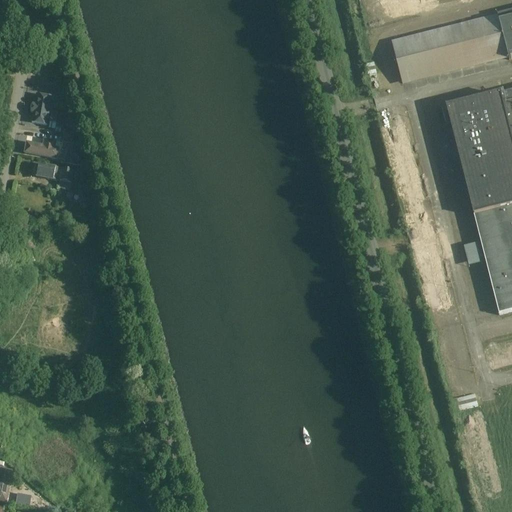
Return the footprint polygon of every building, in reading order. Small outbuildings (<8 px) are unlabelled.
[(511,16),(498,20),(497,17),(391,40),(400,83),(511,58),(511,16)] [(511,90),(441,105),(445,124),(452,122),(477,244),(463,247),(467,266),(486,262),(497,315),(511,311),(511,90)] [(46,129),(51,100),(35,97),(30,126),(46,129)] [(51,112),(49,123),(56,124),(58,114),(51,112)] [(63,128),(66,115),(58,114),(56,127),(63,128)] [(72,144),(74,135),(63,133),(61,142),(72,144)] [(41,148),(25,145),(23,157),(56,163),(58,151),(54,150),(55,145),(42,142),(41,148)] [(67,152),(61,150),(59,161),(65,162),(67,152)] [(78,150),(70,157),(76,164),(84,158),(78,150)] [(59,183),(59,181),(71,183),(71,180),(76,180),(77,174),(72,173),(73,172),(61,170),(39,165),(36,178),(59,183)] [(87,206),(83,191),(77,193),(81,207),(87,206)] [(86,226),(87,219),(80,217),(79,225),(86,226)] [(0,502),(6,503),(12,472),(0,469),(0,502)] [(15,506),(29,509),(31,498),(17,495),(15,506)]
